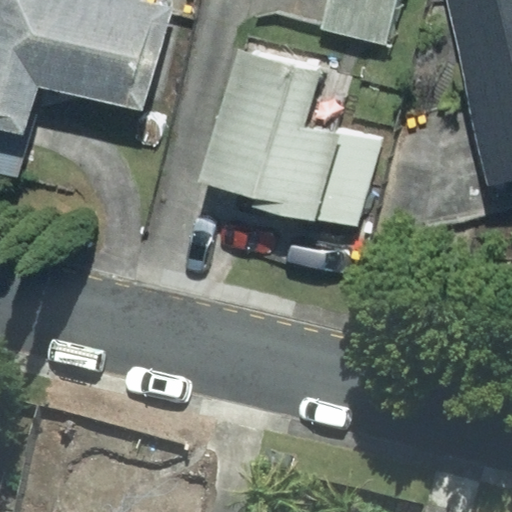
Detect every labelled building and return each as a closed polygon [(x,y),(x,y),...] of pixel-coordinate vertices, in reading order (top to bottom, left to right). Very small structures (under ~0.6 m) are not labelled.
[(180,10),(147,0),(27,0),(0,93),(0,99),(33,109),(67,60),(157,86),(180,10)] [(419,0),(350,0),(347,16),(413,31),(419,0)] [(511,0),(474,0),(511,150),(511,0)] [(354,54),(254,32),(220,181),(374,217),(395,127),(340,115),(354,54)] [(0,511),(23,511),(27,500),(0,496),(0,511)]
